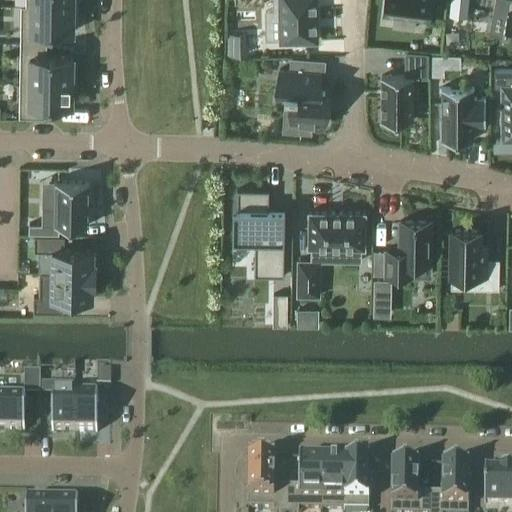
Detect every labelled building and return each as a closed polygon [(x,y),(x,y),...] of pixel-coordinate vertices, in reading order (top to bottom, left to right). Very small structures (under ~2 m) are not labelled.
[(316,0),(273,0),(274,11),(280,11),(281,41),(317,41),(316,0)] [(429,21),(431,0),(385,0),(383,15),(394,17),(393,27),(414,29),(415,19),(429,21)] [(450,0),(449,15),(467,17),(468,0),(450,0)] [(501,37),(511,38),(511,0),(506,0),(504,11),(506,11),(501,37)] [(21,6),(21,43),(46,44),(47,31),(74,32),(74,30),(73,30),(74,25),(77,26),(77,7),(26,7),(26,6),(21,6)] [(228,35),(228,56),(244,55),(244,34),(228,35)] [(21,43),(20,80),(76,81),(76,63),(73,63),(73,58),(73,57),(46,56),(46,44),(21,43)] [(427,77),(427,54),(406,53),(406,76),(382,76),(382,120),(413,121),(413,77),(427,77)] [(432,55),(432,76),(444,76),(444,55),(432,55)] [(296,111),(284,110),(282,131),(312,134),(312,123),(326,124),(328,84),(319,83),(320,72),(306,71),(306,62),(290,61),(289,70),(280,69),(278,92),(285,92),(285,94),(297,95),(296,111)] [(493,87),(501,87),(501,139),(511,138),(511,69),(492,69),(493,87)] [(20,80),(19,117),(45,117),(45,105),(73,105),(73,103),(72,103),(72,99),(75,99),(76,81),(20,80)] [(441,138),(441,140),(474,140),(474,138),(473,138),(473,124),(484,124),(484,125),(486,125),(486,96),(484,96),(484,98),(473,98),(473,89),(474,89),(474,87),(441,87),(441,89),(442,89),(443,138),(441,138)] [(30,224),(29,233),(59,234),(59,225),(89,225),(89,224),(87,224),(88,183),(89,183),(90,182),(55,181),(55,182),(56,182),(56,206),(42,206),(42,225),(30,224)] [(269,209),(269,190),(237,189),(236,239),(255,240),(254,276),(284,276),(285,210),(269,209)] [(312,248),(312,262),(298,261),(298,296),(319,297),(320,248),(342,248),(342,261),(360,261),(360,248),(363,248),(365,248),(365,213),(309,212),(308,248),(310,248),(312,248)] [(386,251),(386,275),(430,276),(430,264),(431,222),(400,221),(400,251),(386,251)] [(480,289),(500,289),(501,259),(487,259),(488,246),(482,246),(482,230),(454,230),(453,274),(480,275),(480,289)] [(52,273),(52,274),(96,274),(96,262),(93,261),(94,251),(64,250),(64,236),(35,235),(35,251),(52,251),(52,273)] [(96,274),(52,274),(52,273),(40,272),(39,296),(34,296),(34,311),(63,312),(63,298),(93,298),(93,287),(95,287),(96,274)] [(374,280),(373,313),(389,313),(390,281),(374,280)] [(273,296),(273,307),(287,307),(287,296),(273,296)] [(324,322),(324,308),(303,307),(302,322),(324,322)] [(98,372),(97,386),(110,386),(111,383),(111,372),(98,372)] [(25,395),(39,396),(39,383),(40,375),(25,375),(25,395)] [(52,387),(43,387),(42,396),(52,396),(52,387)] [(52,387),(52,396),(52,433),(53,433),(53,432),(74,433),(75,390),(76,390),(76,387),(52,387)] [(75,390),(74,433),(95,433),(97,433),(97,397),(97,390),(76,390),(75,390)] [(0,399),(0,431),(24,432),(25,400),(0,399)] [(273,511),(285,511),(286,486),(274,486),(275,459),(249,458),(248,509),(273,510),(273,511)] [(286,486),(285,511),(298,511),(299,510),(322,511),(323,459),(299,459),(299,486),(286,486)] [(346,460),(323,459),(322,511),(345,511),(346,460)] [(369,460),(346,460),(345,511),(368,511),(369,460)] [(418,465),(392,465),(392,506),(391,506),(391,511),(429,511),(430,495),(418,495),(418,469),(419,469),(419,468),(418,468),(418,465)] [(442,495),(430,495),(429,511),(468,511),(469,466),(443,465),(443,468),(442,468),(442,469),(443,469),(442,495)] [(486,467),(485,467),(484,505),(485,505),(485,504),(511,504),(511,467),(501,467),(501,468),(486,468),(486,467)] [(78,511),(78,502),(76,502),(76,503),(27,502),(26,502),(25,511),(82,511),(78,511)]
